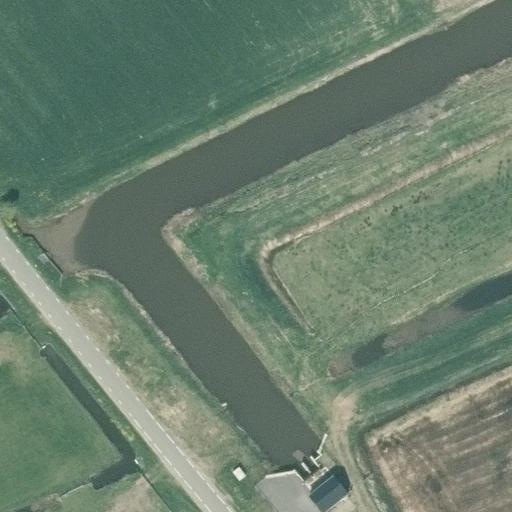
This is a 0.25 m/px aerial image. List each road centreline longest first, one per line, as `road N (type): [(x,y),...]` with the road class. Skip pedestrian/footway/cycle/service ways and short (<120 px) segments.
road 1 (unclassified): [(218,511),(0,244)]
road 2 (track): [(368,511),(336,451),(349,405),(511,327)]
